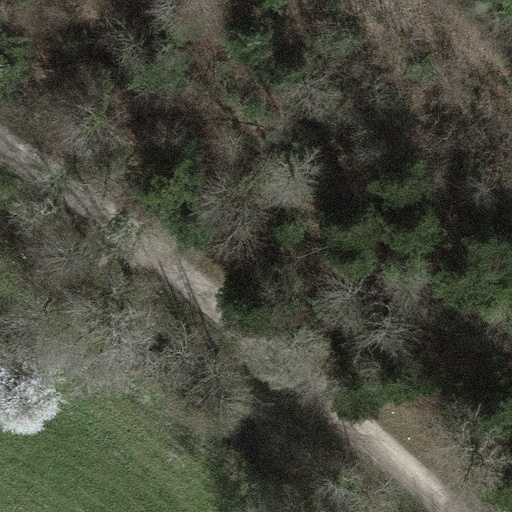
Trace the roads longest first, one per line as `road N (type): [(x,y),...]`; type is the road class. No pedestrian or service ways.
road 1 (track): [(0,148),(86,201),(427,511)]
road 2 (track): [(511,115),(418,0)]
